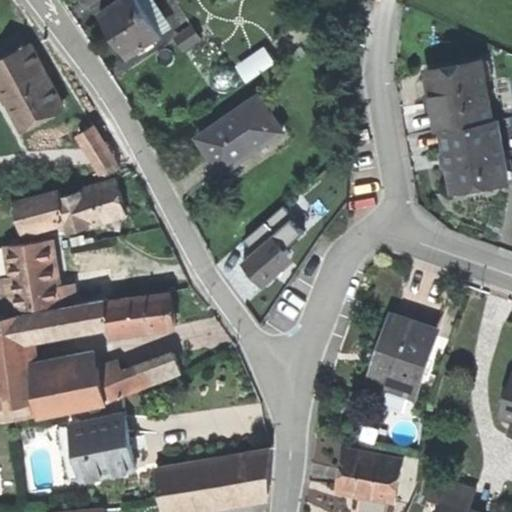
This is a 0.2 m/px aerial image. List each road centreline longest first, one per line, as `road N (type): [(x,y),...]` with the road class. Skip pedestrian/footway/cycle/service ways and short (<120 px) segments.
road 1 (residential): [(280,378),(202,266),(127,124),(43,0)]
road 2 (residential): [(394,234),(378,76),(386,18)]
road 3 (residential): [(280,378),(308,356),(347,256),(370,236),(394,234)]
road 4 (residential): [(285,511),(293,435),(280,378)]
road 5 (residential): [(394,234),(511,271)]
